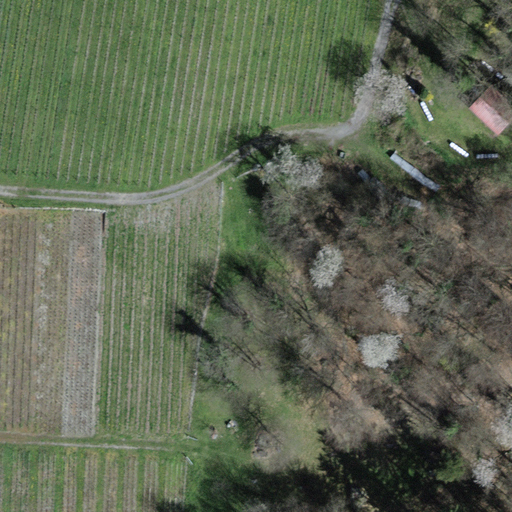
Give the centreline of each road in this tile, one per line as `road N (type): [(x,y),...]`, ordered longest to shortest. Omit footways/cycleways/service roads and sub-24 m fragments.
road 1 (track): [(0,189),(167,193),(254,147),(333,126)]
road 2 (track): [(0,436),(186,448)]
